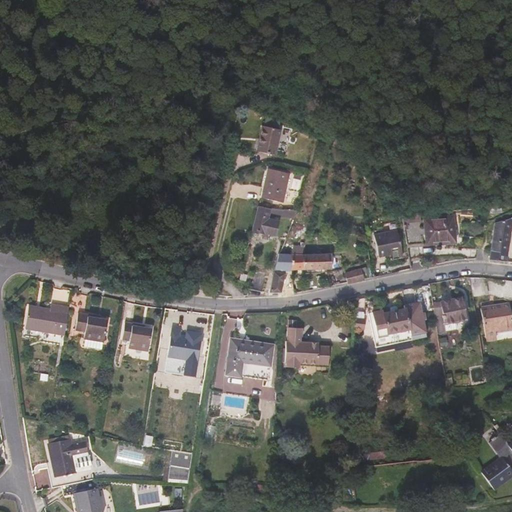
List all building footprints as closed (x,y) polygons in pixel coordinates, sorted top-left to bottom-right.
[(280,122),(281,118),(268,112),(266,116),(280,122)] [(273,152),(279,127),(261,122),(258,136),(260,136),(257,148),(273,152)] [(282,199),(289,171),(268,166),(261,194),(282,199)] [(275,232),(278,216),(267,214),(268,208),(276,210),(276,211),(292,215),(294,209),(287,208),(287,205),(269,205),(256,203),(251,227),(275,232)] [(403,222),(421,218),(419,210),(401,214),(403,222)] [(453,239),(453,235),(453,212),(425,213),(425,239),(453,239)] [(509,243),(511,232),(511,220),(495,224),(493,241),(509,243)] [(295,234),(298,224),(292,221),(288,232),(295,234)] [(399,243),(395,224),(372,228),(377,249),(390,246),(390,245),(395,244),(397,250),(400,249),(399,243)] [(419,251),(416,235),(404,237),(408,253),(419,251)] [(292,288),(291,269),(293,250),(301,250),(302,240),(299,239),(298,244),(292,244),(292,247),(287,247),(287,250),(278,251),(271,278),(268,294),(279,292),(279,289),(292,288)] [(506,262),(509,243),(493,241),(489,260),(506,262)] [(301,268),(301,250),(293,250),(291,269),(301,268)] [(330,265),(329,250),(301,250),(301,268),(327,266),(330,265)] [(363,276),(360,264),(345,267),(347,280),(363,276)] [(263,287),(266,277),(256,274),(255,266),(254,266),(250,283),(263,287)] [(266,277),(267,270),(255,266),(256,274),(266,277)] [(268,294),(271,278),(266,277),(263,287),(262,294),(268,294)] [(488,295),(486,279),(469,278),(472,297),(488,295)] [(465,321),(460,298),(440,302),(440,304),(434,304),(435,308),(433,308),(437,334),(446,332),(445,325),(465,321)] [(399,343),(412,340),(426,337),(418,304),(405,307),(406,311),(383,315),(383,311),(369,314),(375,344),(399,340),(399,343)] [(511,329),(511,321),(509,304),(481,309),(486,341),(496,339),(495,333),(511,329)] [(66,337),(70,308),(52,305),(51,311),(37,309),(38,307),(30,306),(26,330),(66,337)] [(103,342),(107,320),(98,319),(98,317),(79,313),(76,331),(86,332),(85,339),(103,342)] [(362,341),(365,314),(355,314),(352,340),(362,341)] [(148,351),(151,330),(143,329),(143,326),(125,323),(122,340),(132,342),(131,348),(148,351)] [(328,367),(330,348),(318,347),(318,344),(301,343),(301,339),(302,339),(303,329),(288,328),(287,342),(285,342),(284,364),(286,364),(286,368),(299,369),(299,365),(328,367)] [(195,377),(201,338),(194,337),(194,340),(180,337),(181,330),(172,329),(166,372),(195,377)] [(447,346),(446,338),(438,339),(439,347),(447,346)] [(268,381),(273,346),(230,339),(225,374),(268,381)] [(511,443),(509,446),(501,436),(490,444),(500,458),(481,472),(494,490),(511,476),(511,471),(510,469),(511,467),(511,443)] [(79,482),(73,455),(89,452),(87,442),(71,445),(70,440),(49,444),(54,468),(48,469),(53,488),(62,486),(79,482)] [(167,480),(187,483),(192,453),(172,450),(167,480)] [(92,498),(91,490),(97,489),(94,479),(79,482),(62,486),(64,496),(74,494),(75,502),(78,501),(80,511),(102,511),(99,497),(92,498)]
